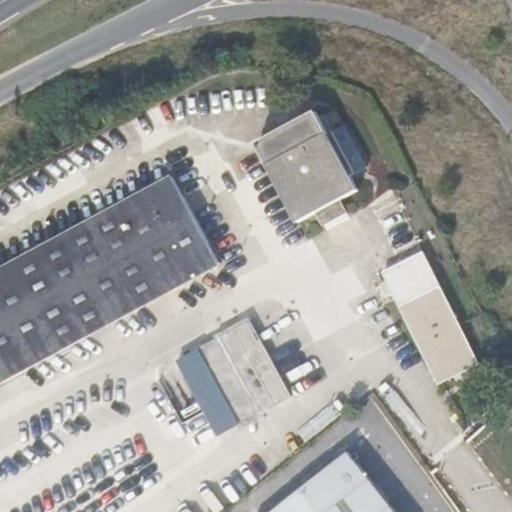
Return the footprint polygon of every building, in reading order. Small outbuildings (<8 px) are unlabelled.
[(360,191),(317,112),(256,144),(299,224),(317,214),(324,227),(337,220),(349,214),(342,201),(360,191)] [(0,386),(221,267),(172,176),(0,269),(0,386)] [(439,386),(479,366),(422,253),(383,273),(388,283),(439,386)] [(251,321),(218,339),(237,373),(221,382),(245,422),(279,403),(291,396),(251,321)] [(282,409),(279,403),(245,422),(221,382),(237,373),(218,339),(156,372),(172,400),(212,379),(241,432),(282,409)] [(390,511),(345,455),(271,511),(390,511)]
